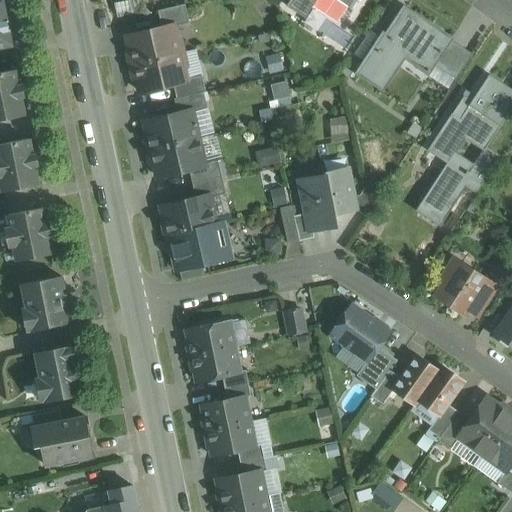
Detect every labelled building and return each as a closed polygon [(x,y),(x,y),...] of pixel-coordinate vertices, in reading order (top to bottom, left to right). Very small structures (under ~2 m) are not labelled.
[(3,0),(0,0),(0,48),(13,46),(9,29),(7,22),(8,21),(3,0)] [(290,0),(287,5),(305,17),(315,0),(354,0),(356,1),(356,0),(290,0)] [(185,4),(158,10),(162,28),(174,26),(174,27),(190,23),(185,4)] [(452,38),(404,7),(395,21),(398,24),(389,37),(383,33),(357,73),(383,90),(408,52),(429,66),(424,73),(427,75),(435,63),(450,40),(452,38)] [(162,28),(127,37),(133,64),(180,53),(174,27),(174,26),(162,28)] [(471,54),(450,40),(435,63),(456,77),(471,54)] [(180,53),(133,64),(140,91),(173,83),(187,80),(186,79),(180,53)] [(15,70),(0,72),(0,120),(24,115),(20,97),(24,97),(22,84),(18,85),(15,70)] [(202,75),(186,79),(187,80),(173,83),(176,98),(203,92),(206,91),(202,75)] [(476,194),(500,156),(487,147),(511,109),(511,89),(489,75),(472,101),(464,96),(427,151),(450,165),(471,179),(466,187),(476,194)] [(203,92),(176,98),(174,98),(178,114),(191,111),(192,112),(207,108),(203,92)] [(178,114),(144,122),(151,149),(198,138),(192,112),(191,111),(178,114)] [(347,117),(331,117),(332,140),(348,140),(347,117)] [(198,138),(151,149),(158,176),(189,169),(205,165),(204,164),(198,138)] [(29,139),(0,144),(0,177),(3,191),(38,184),(34,167),(38,166),(36,153),(32,154),(29,139)] [(218,160),(204,164),(205,165),(189,169),(192,184),(222,177),(218,160)] [(450,165),(423,205),(442,218),(437,224),(440,226),(466,187),(471,179),(450,165)] [(348,169),(324,174),(324,175),(325,175),(333,214),(334,214),(356,209),(353,196),(348,169)] [(324,175),(299,180),(306,214),(310,231),(313,230),(336,225),(334,214),(333,214),(325,175),(324,175)] [(222,177),(192,184),(196,199),(209,196),(209,197),(226,193),(222,177)] [(380,195),(366,186),(360,195),(353,196),(356,209),(356,210),(366,216),(380,195)] [(196,199),(162,207),(168,234),(215,223),(215,222),(209,197),(209,196),(196,199)] [(294,216),(292,205),(280,208),(287,243),(299,240),(294,216)] [(42,208),(8,215),(10,227),(5,228),(9,247),(14,246),(17,260),(52,254),(48,236),(52,235),(50,223),(46,223),(42,208)] [(306,214),(294,216),(299,240),(314,237),(313,230),(310,231),(306,214)] [(215,223),(168,234),(177,270),(231,257),(223,221),(215,222),(215,223)] [(495,288),(454,261),(444,277),(448,279),(438,295),(465,313),(466,311),(478,292),(488,299),(495,288)] [(61,276),(23,284),(28,310),(23,311),(26,329),(32,328),(32,330),(67,323),(60,289),(64,288),(61,276)] [(478,292),(466,311),(476,317),(488,299),(478,292)] [(389,332),(352,306),(332,334),(343,342),(344,347),(351,352),(356,351),(368,360),(378,347),(389,332)] [(300,309),(285,312),(290,335),(305,332),(300,309)] [(511,344),(511,309),(495,333),(511,344)] [(230,321),(187,330),(192,355),(235,347),(230,321)] [(76,346),(37,354),(42,380),(37,381),(40,399),(46,398),(46,400),(81,393),(74,359),(78,358),(76,346)] [(235,347),(192,355),(197,381),(222,376),(240,372),(240,371),(235,347)] [(397,360),(378,347),(368,360),(356,375),(376,389),(390,370),(397,360)] [(438,370),(417,355),(400,377),(392,389),(393,389),(414,405),(415,405),(418,400),(439,370),(438,370)] [(441,365),(438,370),(439,370),(418,400),(415,405),(414,405),(411,409),(432,425),(439,415),(448,404),(464,381),(441,365)] [(240,372),(222,376),(225,388),(248,383),(246,370),(240,371),(240,372)] [(376,389),(371,396),(382,404),(393,389),(392,389),(400,377),(390,370),(376,389)] [(248,383),(225,388),(227,399),(245,396),(245,397),(251,396),(248,383)] [(227,399),(202,405),(207,430),(250,421),(245,397),(245,396),(227,399)] [(500,407),(486,397),(470,419),(458,436),(459,437),(482,454),(509,417),(499,409),(500,407)] [(448,404),(439,415),(432,425),(428,430),(439,438),(440,438),(458,412),(448,404)] [(59,410),(33,415),(32,415),(34,427),(62,421),(60,409),(59,409),(59,410)] [(458,412),(440,438),(439,438),(438,440),(450,449),(459,437),(458,436),(470,419),(459,411),(458,412)] [(34,427),(31,427),(31,429),(38,427),(45,465),(92,455),(87,431),(89,431),(86,416),(62,421),(34,427)] [(511,418),(509,417),(482,454),(505,470),(507,471),(511,463),(511,418)] [(250,421),(207,430),(212,455),(238,450),(255,447),(255,446),(250,421)] [(255,447),(238,450),(240,462),(264,457),(261,444),(255,446),(255,447)] [(264,457),(240,462),(242,474),(260,470),(260,471),(266,470),(264,457)] [(511,463),(507,471),(505,470),(497,482),(511,493),(511,463)] [(242,474),(217,479),(222,505),(265,496),(260,471),(260,470),(242,474)] [(380,481),(373,493),(394,506),(401,495),(380,481)] [(137,511),(132,486),(110,491),(110,492),(113,505),(87,511),(86,511),(137,511)] [(268,511),(265,496),(222,505),(223,511),(268,511)]
